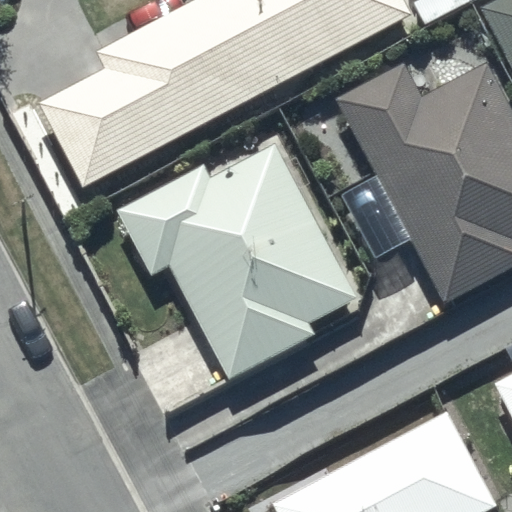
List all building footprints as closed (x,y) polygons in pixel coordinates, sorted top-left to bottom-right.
[(39,100),(83,185),(411,12),(404,0),(191,0),(97,50),(105,65),(39,100)] [(511,0),(490,0),(479,6),(511,63),(511,0)] [(404,62),(334,95),(444,299),(511,262),(511,110),(486,62),(423,96),(404,62)] [(151,272),(168,262),(230,376),(313,331),(309,322),(339,306),(343,315),(363,304),(276,143),(211,178),(203,163),(117,209),(151,272)] [(511,371),(492,382),(511,417),(511,371)] [(448,410),(272,501),(277,511),(478,511),(496,503),(448,410)]
